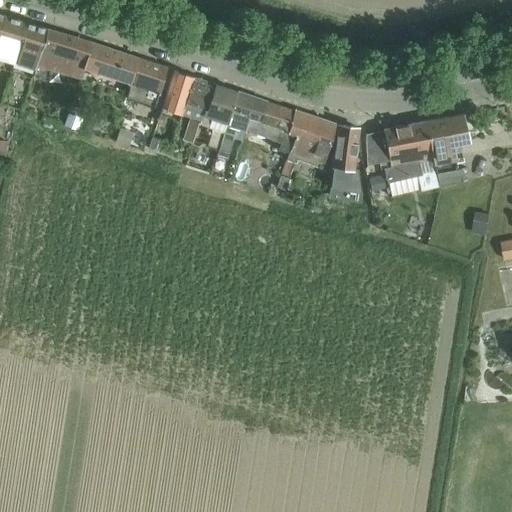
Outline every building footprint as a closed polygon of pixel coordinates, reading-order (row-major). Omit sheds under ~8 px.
[(4,16),(0,27),(0,57),(12,61),(25,22),(4,16)] [(25,22),(12,61),(34,68),(35,65),(46,29),(25,22)] [(46,29),(35,65),(37,66),(34,77),(48,81),(51,70),(80,79),(83,69),(91,42),(46,29)] [(83,69),(129,84),(137,57),(91,42),(83,69)] [(125,97),(126,98),(154,107),(167,67),(137,57),(129,84),(126,93),(125,97)] [(173,70),(162,106),(181,112),(192,77),(173,70)] [(181,112),(180,114),(190,117),(196,119),(200,120),(204,107),(206,108),(214,84),(192,77),(181,112)] [(200,120),(198,123),(199,124),(207,126),(207,127),(212,128),(206,145),(217,149),(223,132),(226,123),(230,112),(235,96),(236,91),(214,84),(215,84),(214,84),(206,108),(204,107),(200,120)] [(217,149),(215,154),(224,157),(226,158),(228,152),(232,137),(235,127),(244,130),(248,118),(259,122),(260,121),(260,120),(267,101),(236,91),(235,96),(230,112),(226,123),(223,132),(217,149)] [(248,118),(244,130),(252,133),(267,137),(281,142),(278,150),(282,151),(288,151),(289,152),(295,134),(287,131),(294,111),(293,110),(267,101),(260,120),(260,121),(259,122),(248,118)] [(294,111),(287,131),(295,134),(289,152),(320,162),(322,163),(336,124),(294,111)] [(69,113),(65,126),(78,130),(82,118),(69,113)] [(463,114),(425,121),(433,159),(433,163),(435,173),(436,173),(438,185),(438,186),(439,186),(462,181),(470,180),(468,171),(467,167),(459,169),(456,169),(455,164),(454,160),(454,159),(451,143),(468,140),(463,114)] [(186,127),(185,132),(194,135),(196,130),(198,123),(200,120),(196,119),(190,117),(186,127)] [(388,159),(372,162),(374,171),(384,169),(386,180),(417,174),(421,173),(419,162),(431,160),(433,159),(425,121),(383,130),(384,136),(388,159)] [(331,180),(328,196),(340,197),(359,199),(357,170),(352,170),(353,163),(357,136),(358,128),(337,125),(331,167),(332,167),(331,180)] [(383,130),(366,134),(367,163),(372,162),(388,159),(384,136),(383,130)] [(152,137),(148,148),(157,150),(161,140),(152,137)] [(285,159),(280,174),(281,174),(288,177),(291,170),(291,169),(294,162),(285,159)] [(275,187),(285,190),(289,179),(280,175),(275,187)] [(378,176),(368,178),(371,190),(381,188),(384,187),(382,175),(378,176)] [(475,211),(472,231),(486,234),(490,214),(475,211)] [(511,239),(501,242),(505,260),(511,258),(511,239)]
